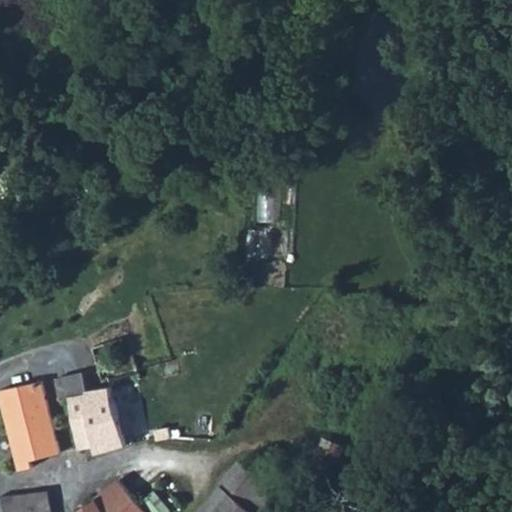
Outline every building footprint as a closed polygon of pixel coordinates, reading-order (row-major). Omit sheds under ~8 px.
[(211,357),(204,333),(187,338),(179,312),(165,316),(180,366),(211,357)] [(99,344),(129,334),(124,320),(87,331),(91,345),(99,344)] [(106,375),(138,365),(129,334),(99,344),(91,345),(101,376),(106,375)] [(106,375),(108,383),(92,388),(73,392),(82,446),(97,444),(98,449),(126,443),(119,410),(150,402),(138,365),(106,375)] [(61,395),(73,392),(92,388),(87,370),(57,377),(61,395)] [(42,379),(0,388),(0,391),(21,467),(35,464),(33,457),(62,451),(42,379)] [(315,453),(335,464),(347,444),(327,432),(315,453)] [(241,458),(221,481),(257,511),(265,511),(280,491),(241,458)] [(133,492),(156,473),(163,468),(151,459),(147,461),(138,464),(129,470),(121,477),(133,492)] [(156,473),(133,492),(149,511),(175,511),(184,504),(156,473)] [(149,511),(133,492),(121,477),(99,495),(110,511),(149,511)] [(257,511),(221,481),(212,491),(214,495),(204,507),(210,511),(257,511)] [(52,511),(48,488),(2,494),(7,511),(52,511)] [(110,511),(99,495),(77,509),(78,511),(110,511)]
